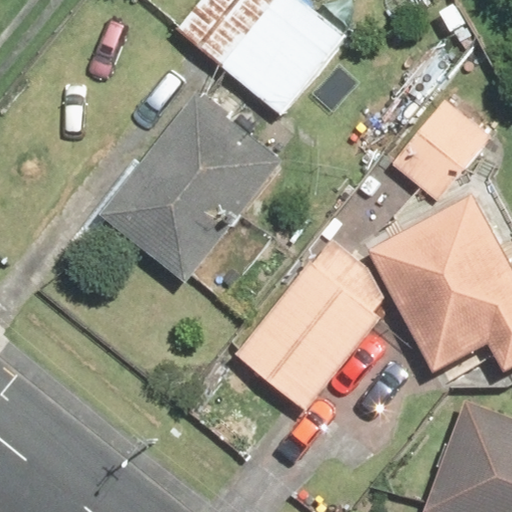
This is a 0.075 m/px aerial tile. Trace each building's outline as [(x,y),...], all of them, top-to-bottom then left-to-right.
[(309,0),(200,0),(175,30),(282,122),(354,38),(309,0)] [(287,164),(197,91),(96,218),(186,290),(287,164)] [(435,203),(493,139),(449,99),(390,163),(435,203)] [(354,264),(364,252),(435,378),(487,347),(506,380),(511,376),(511,271),(470,200),(400,238),(384,226),(399,208),(362,179),(297,260),(308,268),(236,357),(305,412),(381,318),(373,312),(384,297),(354,264)] [(511,511),(511,416),(469,399),(423,511),(511,511)]
